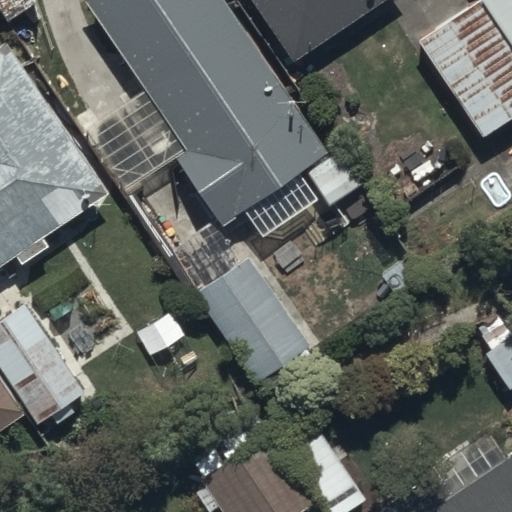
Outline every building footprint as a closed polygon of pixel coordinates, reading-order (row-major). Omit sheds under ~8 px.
[(234,0),(93,0),(188,139),(178,146),(222,212),(244,197),(261,222),(317,184),(300,158),(329,139),(234,0)] [(259,0),(293,51),(369,0),(259,0)] [(511,107),(511,27),(493,0),(458,0),(417,28),(484,126),(511,107)] [(511,0),(493,0),(511,27),(511,0)] [(6,29),(0,33),(0,255),(109,184),(6,29)] [(127,92),(100,112),(137,162),(164,142),(127,92)] [(84,380),(26,294),(0,311),(0,357),(37,412),(84,380)] [(0,423),(26,406),(0,366),(0,423)] [(283,432),(320,491),(334,511),(336,511),(370,490),(317,410),(283,432)] [(288,511),(320,491),(283,432),(275,419),(202,467),(231,511),(288,511)] [(429,469),(370,510),(371,511),(511,511),(511,443),(443,489),(429,469)]
